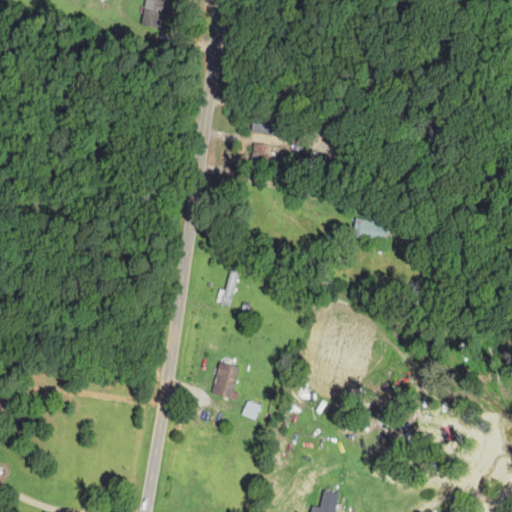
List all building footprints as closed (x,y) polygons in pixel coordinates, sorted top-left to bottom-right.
[(164,0),(146,0),(142,24),(160,27),(163,12),(170,14),(172,3),(164,1),(164,0)] [(251,130),(274,136),(277,123),(254,117),(251,130)] [(355,238),(388,239),(389,220),(356,219),(355,238)] [(226,290),(220,288),(216,302),(231,305),(239,271),(231,269),(226,290)] [(231,398),(240,367),(221,362),(212,392),(231,398)] [(256,420),(261,405),(247,400),(242,415),(256,420)] [(336,511),(339,493),(323,491),(321,507),(314,506),(313,511),(336,511)]
